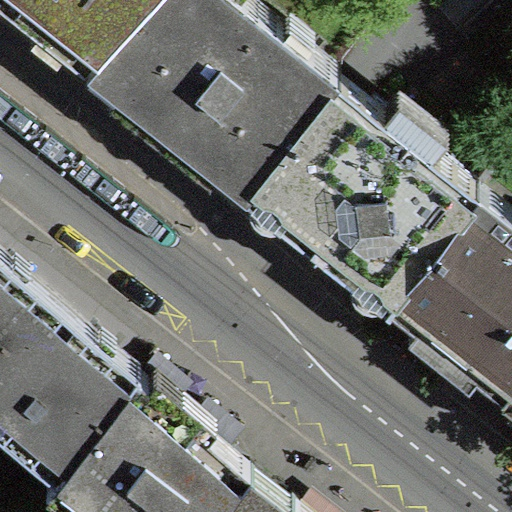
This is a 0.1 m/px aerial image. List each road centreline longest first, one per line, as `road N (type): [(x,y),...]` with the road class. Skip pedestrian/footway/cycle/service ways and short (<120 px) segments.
road 1 (secondary): [(511,479),(333,327),(269,257),(0,40)]
road 2 (secondary): [(0,158),(436,511)]
